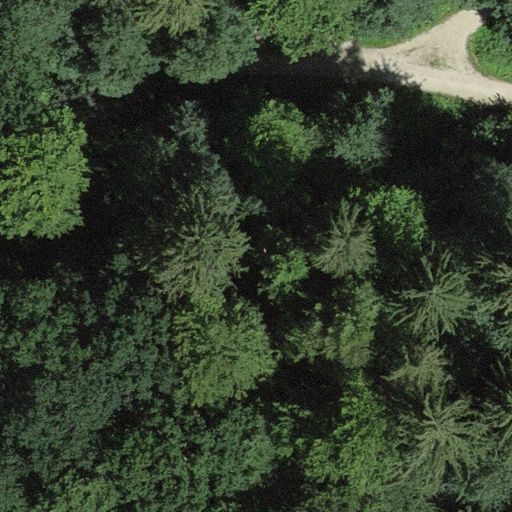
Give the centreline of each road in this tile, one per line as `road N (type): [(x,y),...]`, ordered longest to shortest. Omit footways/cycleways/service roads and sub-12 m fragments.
road 1 (track): [(511,89),(362,63),(0,26)]
road 2 (track): [(278,0),(362,63),(491,0)]
